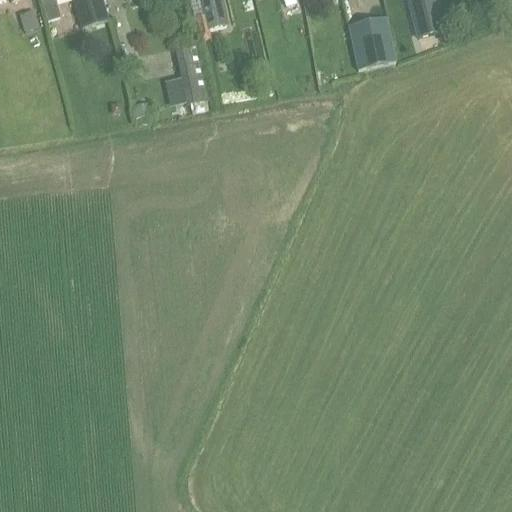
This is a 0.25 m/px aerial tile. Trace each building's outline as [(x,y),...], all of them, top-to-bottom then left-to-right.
[(109,24),(101,0),(79,0),(73,2),(81,32),(109,24)] [(225,14),(221,0),(191,0),(196,21),(225,14)] [(405,0),(416,41),(444,34),(436,0),(405,0)] [(19,18),(24,35),(39,30),(33,14),(19,18)] [(348,30),(358,74),(395,66),(386,22),(348,30)] [(199,44),(174,50),(180,81),(164,85),(170,110),(186,107),(186,111),(211,105),(199,44)] [(149,119),(147,108),(134,110),(137,121),(149,119)]
